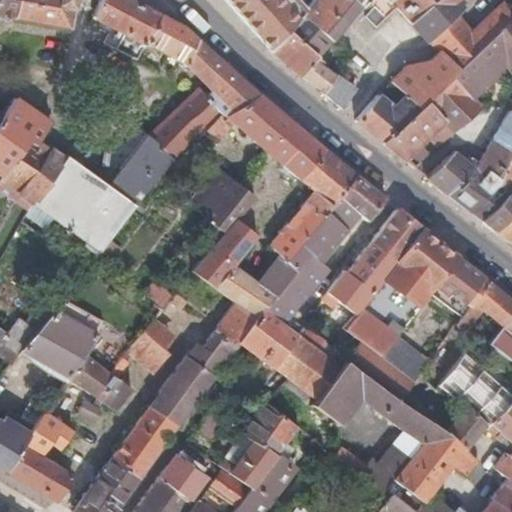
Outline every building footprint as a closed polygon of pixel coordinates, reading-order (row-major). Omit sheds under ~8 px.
[(15,0),(0,0),(0,17),(12,20),(15,0)] [(34,0),(15,0),(12,20),(32,23),(34,0)] [(69,0),(34,0),(32,23),(66,29),(69,0)] [(157,17),(122,0),(99,0),(93,20),(110,29),(103,45),(136,61),(143,45),(157,17)] [(226,0),(266,46),(267,46),(284,28),(299,12),(303,7),(296,0),(226,0)] [(353,0),(310,0),(303,7),(299,12),(326,37),(354,6),(357,2),(353,0)] [(371,23),(393,2),(391,0),(366,0),(357,8),(371,23)] [(406,58),(386,79),(403,94),(415,104),(421,99),(449,72),(511,13),(511,11),(502,0),(500,0),(470,28),(465,22),(438,50),(428,59),(406,58)] [(391,0),(393,2),(428,40),(457,13),(462,7),(456,0),(391,0)] [(312,54),(326,37),(299,12),(284,28),(312,54)] [(428,40),(438,50),(465,22),(457,13),(428,40)] [(511,13),(449,72),(469,91),(505,61),(511,68),(511,13)] [(188,32),(157,17),(143,45),(181,64),(190,48),(201,57),(210,54),(188,34),(188,32)] [(297,72),(319,91),(329,68),(311,55),(312,54),(284,28),(267,46),(297,72)] [(136,61),(103,45),(102,47),(135,63),(136,61)] [(258,96),(210,54),(201,57),(190,48),(181,64),(189,68),(192,67),(204,84),(214,96),(206,103),(218,117),(222,121),(223,122),(225,120),(258,96)] [(319,91),(334,102),(348,83),(329,68),(319,91)] [(469,91),(449,72),(421,99),(452,126),(481,102),(469,91)] [(171,161),(218,117),(206,103),(196,92),(147,137),(171,161)] [(352,117),(379,139),(415,104),(403,94),(391,106),(375,92),(352,117)] [(303,133),(258,96),(225,120),(234,128),(264,155),(278,167),(303,133)] [(379,139),(409,163),(452,126),(421,99),(415,104),(379,139)] [(0,164),(21,134),(35,142),(47,125),(10,101),(0,116),(0,164)] [(508,107),(477,159),(490,170),(502,150),(511,132),(511,108),(510,108),(508,107)] [(223,122),(222,121),(199,142),(208,151),(234,128),(225,120),(223,122)] [(511,132),(502,150),(511,157),(511,132)] [(322,150),(303,133),(278,167),(298,182),(322,150)] [(47,151),(35,142),(21,134),(0,164),(0,192),(4,195),(15,195),(47,151)] [(147,137),(129,160),(155,181),(171,161),(147,137)] [(473,163),(477,159),(455,143),(451,146),(473,163)] [(420,173),(443,192),(473,163),(451,146),(420,173)] [(353,176),(322,150),(298,182),(310,192),(301,203),(321,218),(324,214),(336,198),(353,176)] [(465,210),(477,219),(500,194),(502,191),(511,177),(511,157),(502,150),(490,170),(465,210)] [(61,160),(47,151),(15,195),(29,205),(30,203),(61,160)] [(443,192),(465,210),(490,170),(477,159),(473,163),(443,192)] [(109,194),(61,160),(30,203),(98,250),(131,209),(109,194)] [(129,160),(117,175),(143,195),(155,181),(129,160)] [(220,200),(233,185),(215,170),(203,186),(220,200)] [(114,178),(109,194),(131,209),(143,195),(117,175),(114,178)] [(381,200),(353,176),(336,198),(356,213),(365,220),(381,200)] [(211,250),(234,222),(252,199),(237,187),(233,185),(220,200),(203,220),(191,234),(211,250)] [(203,220),(220,200),(203,186),(186,206),(203,220)] [(477,219),(489,229),(511,208),(511,203),(500,194),(477,219)] [(356,213),(336,198),(324,214),(339,226),(344,229),(356,213)] [(321,218),(301,203),(268,248),(276,257),(289,271),(304,252),(289,241),(294,234),(303,242),(321,218)] [(502,240),(511,246),(511,208),(489,229),(502,240)] [(420,231),(393,209),(368,242),(394,264),(420,231)] [(313,260),(339,226),(324,214),(321,218),(303,242),(294,234),(289,241),(304,252),(289,271),(272,295),(260,310),(281,326),(296,306),(298,307),(300,305),(326,270),(313,260)] [(230,266),(254,237),(234,222),(211,250),(191,271),(211,287),(230,266)] [(454,260),(420,231),(394,264),(367,298),(353,316),(339,334),(356,346),(376,361),(390,342),(429,292),(454,260)] [(96,256),(108,265),(120,250),(108,240),(96,256)] [(343,275),(367,298),(394,264),(368,242),(343,275)] [(272,295),(289,271),(276,257),(257,284),(272,295)] [(480,283),(454,260),(429,292),(460,317),(464,312),(467,308),(463,305),(480,283)] [(255,317),(260,310),(272,295),(257,284),(239,272),(230,266),(211,287),(232,304),(254,316),(255,317)] [(343,275),(340,271),(324,292),(353,316),(367,298),(343,275)] [(140,294),(149,301),(161,286),(152,280),(140,294)] [(511,309),(498,299),(480,283),(463,305),(467,308),(471,302),(496,323),(502,328),(511,313),(511,309)] [(168,302),(164,306),(171,312),(182,300),(174,294),(168,302)] [(154,305),(161,310),(164,306),(168,302),(162,296),(154,305)] [(339,321),(316,303),(309,312),(333,329),(339,321)] [(176,427),(236,342),(254,316),(232,304),(193,355),(185,348),(161,384),(146,406),(176,427)] [(236,342),(269,367),(294,336),(281,326),(260,310),(255,317),(254,316),(236,342)] [(464,312),(460,317),(454,326),(458,331),(470,317),(464,312)] [(65,381),(66,380),(82,355),(93,338),(52,313),(20,352),(65,381)] [(511,313),(502,328),(500,330),(505,334),(493,350),(506,361),(511,353),(511,313)] [(4,333),(0,330),(0,359),(8,365),(33,329),(16,317),(4,333)] [(152,320),(142,333),(154,344),(160,349),(170,336),(152,320)] [(491,329),(482,320),(473,330),(494,348),(505,334),(500,330),(502,328),(496,323),(491,329)] [(337,370),(342,364),(343,362),(300,329),(294,336),(337,370)] [(137,364),(154,344),(142,333),(125,354),(129,357),(137,364)] [(511,511),(511,492),(501,484),(485,504),(478,511),(450,511),(433,498),(441,487),(436,483),(449,467),(464,478),(476,464),(462,453),(440,436),(422,421),(396,403),(342,364),(337,370),(294,336),(269,367),(314,401),(311,405),(338,426),(360,398),(419,446),(392,480),(350,446),(336,463),(354,478),(358,481),(383,502),(388,495),(410,511),(511,511)] [(390,342),(376,361),(409,386),(416,377),(423,367),(390,342)] [(137,364),(151,375),(166,354),(160,349),(154,344),(137,364)] [(342,364),(396,403),(409,386),(376,361),(356,346),(343,362),(342,364)] [(125,354),(108,375),(112,379),(129,357),(125,354)] [(82,355),(66,380),(98,401),(112,379),(108,375),(82,355)] [(439,387),(462,408),(482,427),(485,430),(510,401),(461,357),(439,387)] [(429,388),(416,377),(409,386),(422,395),(429,388)] [(112,379),(98,401),(114,412),(127,390),(112,379)] [(219,398),(207,413),(218,420),(219,421),(233,400),(226,396),(219,398)] [(0,467),(5,471),(20,446),(42,414),(45,410),(26,398),(9,423),(2,418),(0,420),(0,467)] [(81,400),(74,416),(93,425),(100,411),(81,400)] [(485,430),(511,454),(511,452),(511,403),(510,401),(485,430)] [(293,428),(261,403),(242,435),(253,443),(272,455),(293,428)] [(146,406),(133,425),(162,446),(176,427),(146,406)] [(440,436),(462,453),(482,427),(462,408),(440,436)] [(205,412),(199,420),(212,429),(218,420),(207,413),(205,412)] [(42,414),(20,446),(41,459),(50,442),(62,448),(71,431),(42,414)] [(110,458),(139,478),(162,446),(133,425),(110,458)] [(214,463),(248,488),(272,455),(253,443),(234,467),(219,456),(214,463)] [(5,471),(56,503),(71,477),(41,459),(20,446),(5,471)] [(258,511),(291,467),(272,455),(248,488),(246,492),(235,507),(231,511),(258,511)] [(511,492),(511,464),(508,461),(503,457),(491,469),(505,479),(501,484),(511,492)] [(74,511),(115,511),(139,478),(110,458),(74,511)] [(182,459),(166,466),(158,477),(189,499),(206,475),(182,459)] [(219,473),(208,487),(235,507),(246,492),(219,473)] [(305,482),(296,475),(284,492),(283,491),(275,503),(284,510),(305,482)] [(132,511),(179,511),(189,499),(158,477),(132,511)] [(231,511),(235,507),(208,487),(197,502),(195,501),(187,511),(231,511)] [(410,511),(388,495),(383,502),(375,511),(410,511)]
